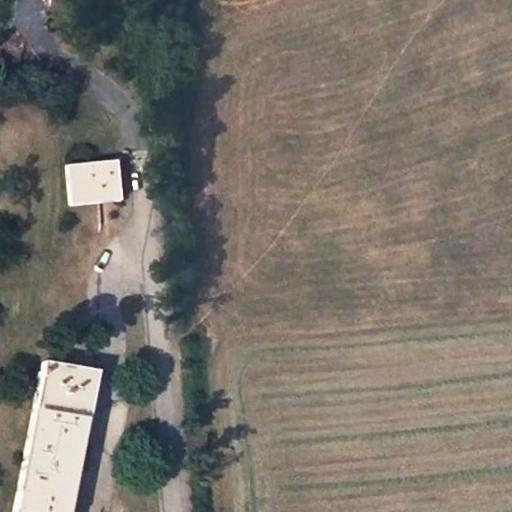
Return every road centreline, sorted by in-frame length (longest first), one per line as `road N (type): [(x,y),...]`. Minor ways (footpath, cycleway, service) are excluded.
road 1 (residential): [(149,252),(141,159),(129,122),(101,90),(28,52),(28,0)]
road 2 (residential): [(93,511),(117,394),(112,290),(123,267),(149,252)]
road 3 (residential): [(172,511),(149,252)]
